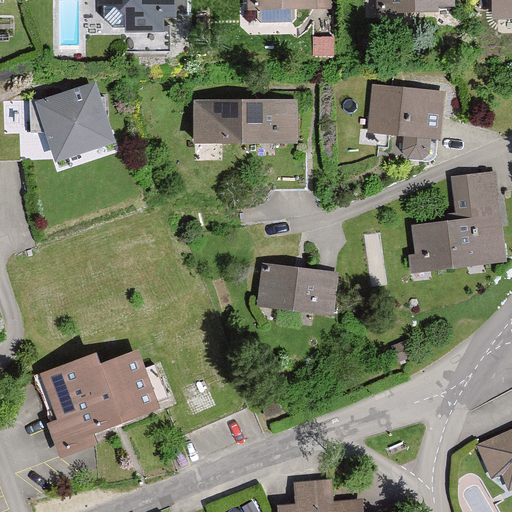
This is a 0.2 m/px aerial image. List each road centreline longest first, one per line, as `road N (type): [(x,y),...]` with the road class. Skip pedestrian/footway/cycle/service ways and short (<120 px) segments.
road 1 (residential): [(511,141),(312,224)]
road 2 (residential): [(314,441),(127,511)]
road 3 (residential): [(465,383),(314,441)]
road 4 (residential): [(314,441),(377,460),(439,506)]
road 5 (tertiary): [(465,383),(439,451),(439,506)]
